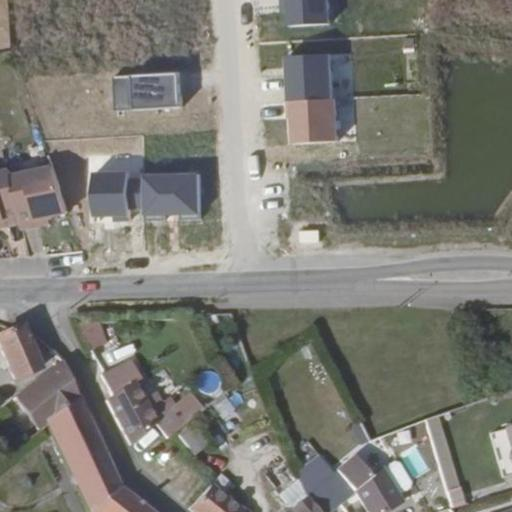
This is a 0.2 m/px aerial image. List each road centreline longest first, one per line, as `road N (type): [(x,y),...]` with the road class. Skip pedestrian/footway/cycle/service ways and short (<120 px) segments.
road 1 (residential): [(19,280),(125,470),(169,511)]
road 2 (residential): [(226,0),(248,276)]
road 3 (tertiary): [(511,269),(248,276)]
road 4 (tertiary): [(248,276),(19,280)]
